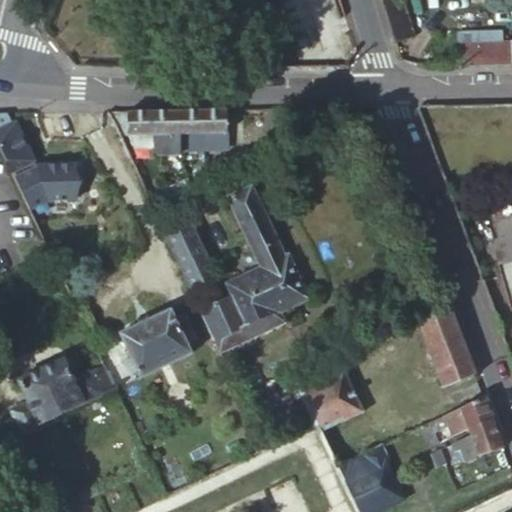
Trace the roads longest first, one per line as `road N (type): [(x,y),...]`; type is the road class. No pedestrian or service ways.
road 1 (unclassified): [(0,79),(389,87)]
road 2 (unclassified): [(511,412),(389,87)]
road 3 (unclassified): [(389,87),(511,85)]
